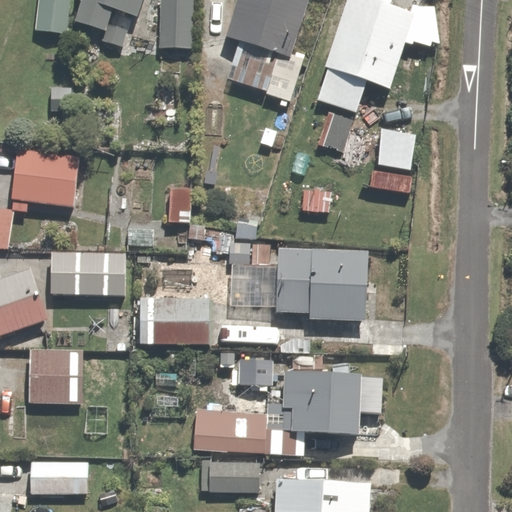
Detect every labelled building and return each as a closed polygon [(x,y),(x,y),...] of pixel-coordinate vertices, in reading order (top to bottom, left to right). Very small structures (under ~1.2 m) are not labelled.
[(78,0),(45,0),(44,35),(77,37),(78,0)] [(155,0),(84,0),(84,2),(92,5),(83,28),(113,38),(111,45),(134,53),(139,38),(142,39),(155,0)] [(200,0),(166,0),(167,54),(201,53),(200,0)] [(323,0),(248,0),(234,36),(249,42),(239,67),(288,87),(323,0)] [(365,119),(375,88),(404,98),(433,14),(390,0),(358,0),(334,73),(349,77),(338,110),(365,119)] [(91,91),(59,89),(57,116),(89,118),(91,91)] [(363,129),(337,115),(323,142),(349,155),(363,129)] [(391,147),(378,138),(361,164),(374,173),(391,147)] [(91,156),(28,152),(24,203),(87,207),(91,156)] [(202,192),(179,191),(178,226),(200,227),(202,192)] [(380,253),(241,247),(239,309),(288,312),(288,319),(377,323),(380,253)] [(59,258),(58,297),(134,299),(135,260),(59,258)] [(0,347),(49,348),(50,275),(0,274),(0,347)] [(220,302),(146,304),(146,353),(221,352),(220,302)] [(91,354),(40,354),(40,406),(91,406),(91,354)] [(280,362),(243,362),(243,388),(279,388),(280,362)] [(387,380),(291,378),(291,413),(303,413),(302,437),(369,437),(369,419),(387,419),(387,380)] [(112,408),(90,410),(92,437),(114,435),(112,408)] [(273,414),(201,411),(200,452),(288,455),(289,432),(273,431),(273,414)] [(265,464),(215,463),(214,497),(264,498),(265,464)] [(99,464),(37,465),(37,498),(99,497),(99,464)] [(377,511),(378,490),(284,486),(282,511),(377,511)]
